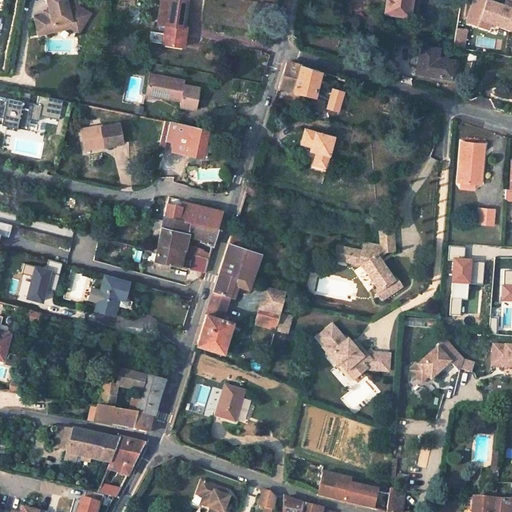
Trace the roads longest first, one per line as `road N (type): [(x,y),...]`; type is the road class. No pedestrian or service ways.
road 1 (secondary): [(280,47),(151,442)]
road 2 (residential): [(280,47),(511,125)]
road 3 (unknown): [(0,171),(134,200),(171,189),(232,206)]
road 4 (unknown): [(202,295),(88,262),(79,237),(0,215)]
road 5 (residential): [(151,442),(354,511)]
road 6 (residential): [(0,411),(151,442)]
